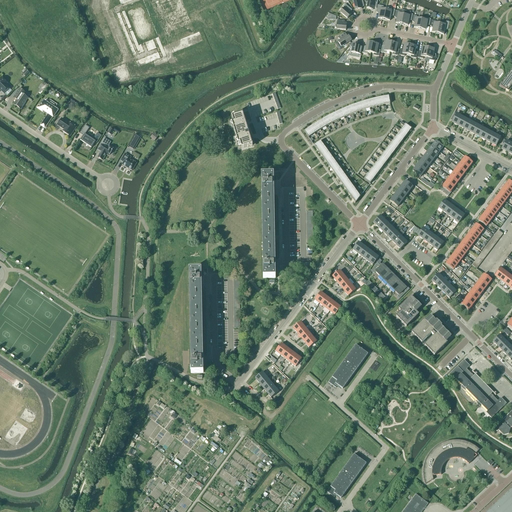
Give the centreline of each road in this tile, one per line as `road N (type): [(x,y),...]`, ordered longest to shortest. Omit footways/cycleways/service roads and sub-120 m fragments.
road 1 (residential): [(359,224),(283,147),(283,133),(359,92),(434,89)]
road 2 (unclassified): [(234,388),(359,224)]
road 3 (residential): [(100,178),(0,110)]
road 4 (unclassified): [(359,224),(432,128)]
